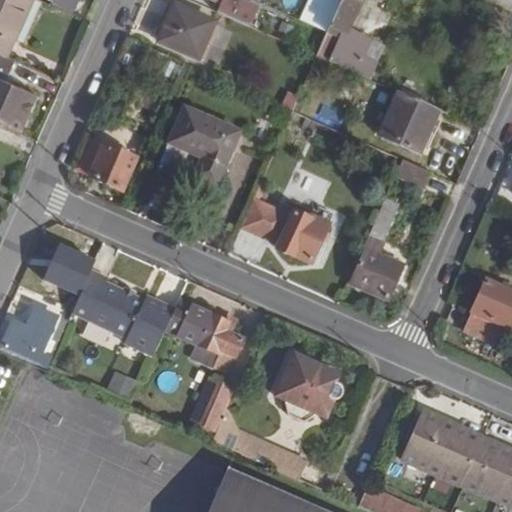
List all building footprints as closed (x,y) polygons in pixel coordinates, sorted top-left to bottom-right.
[(33,0),(0,0),(0,54),(7,57),(33,0)] [(53,0),(51,5),(70,14),(76,0),(53,0)] [(203,0),(218,7),(215,13),(249,28),(259,6),(244,0),(229,0),(203,0)] [(328,27),(340,33),(327,62),(370,81),(377,64),(366,58),(374,41),(348,30),(361,0),(377,0),(339,0),(339,2),(328,27)] [(511,0),(481,0),(481,1),(510,14),(511,9),(511,0)] [(214,22),(173,4),(156,42),(197,61),(214,22)] [(340,33),(328,27),(315,57),(327,62),(340,33)] [(385,46),(374,41),(366,58),(377,64),(385,46)] [(7,57),(0,54),(0,71),(8,75),(15,61),(7,57)] [(35,95),(0,79),(0,125),(19,134),(35,95)] [(437,113),(396,95),(377,135),(419,154),(437,113)] [(238,132),(184,108),(167,144),(200,159),(191,179),(214,190),(238,132)] [(290,112),(276,145),(285,148),(294,128),(293,128),(298,115),(290,112)] [(135,159),(101,145),(88,178),(121,192),(135,159)] [(429,173),(401,161),(394,175),(422,188),(429,173)] [(327,227),(291,211),(289,216),(251,200),(239,230),(275,246),(274,249),(310,266),(327,227)] [(397,206),(384,200),(367,238),(380,243),(397,206)] [(88,237),(74,270),(89,276),(90,272),(103,243),(88,237)] [(380,243),(367,238),(362,249),(377,255),(382,243),(380,243)] [(377,255),(362,249),(346,284),(388,302),(402,266),(377,255)] [(126,338),(124,343),(151,355),(157,344),(173,308),(145,296),(142,301),(106,285),(108,280),(90,272),(89,276),(72,314),(126,338)] [(511,322),(511,290),(485,279),(463,331),(501,347),(511,322)] [(177,300),(173,308),(157,344),(226,374),(242,339),(226,331),(229,324),(177,300)] [(26,328),(12,322),(2,348),(38,362),(56,318),(34,308),(26,328)] [(329,381),(332,373),(288,353),(269,395),(279,399),(278,414),(295,421),(305,410),(314,414),(323,395),(324,395),(325,395),(326,395),(328,394),(329,393),(330,392),(331,391),(332,389),(332,388),(332,386),(332,385),(331,383),(330,382),(329,381)] [(112,373),(108,389),(132,394),(136,378),(112,373)] [(208,376),(188,420),(215,432),(220,421),(234,388),(208,376)] [(236,430),(226,408),(215,432),(211,442),(240,454),(247,437),(236,430)] [(420,412),(399,460),(459,486),(480,438),(420,412)] [(247,437),(240,454),(296,479),(304,461),(247,437)] [(511,452),(480,438),(459,486),(511,509),(511,452)] [(328,511),(228,468),(220,484),(207,511),(328,511)]
